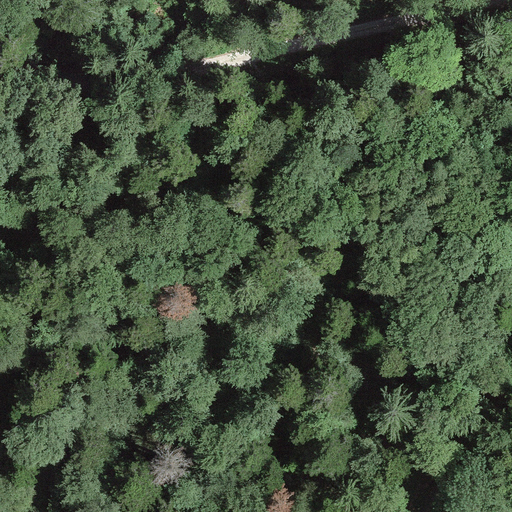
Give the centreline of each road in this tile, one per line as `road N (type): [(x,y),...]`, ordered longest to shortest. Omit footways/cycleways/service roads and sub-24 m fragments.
road 1 (track): [(0,77),(134,84),(511,4)]
road 2 (track): [(511,352),(432,511)]
